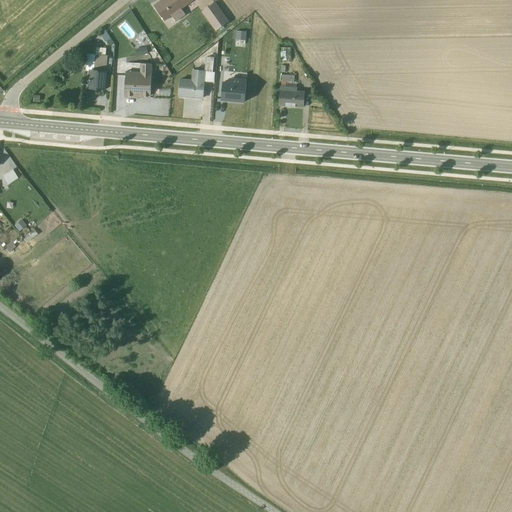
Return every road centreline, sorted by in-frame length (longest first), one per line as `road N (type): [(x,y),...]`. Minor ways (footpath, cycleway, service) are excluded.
road 1 (primary): [(7,124),(511,167)]
road 2 (unclassified): [(0,306),(272,511)]
road 3 (unclassified): [(7,124),(20,84),(124,0)]
